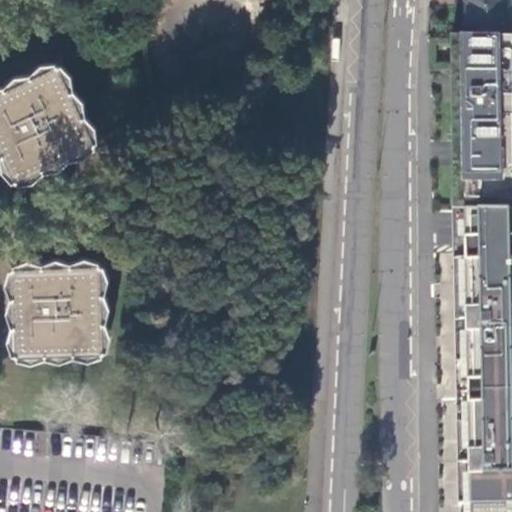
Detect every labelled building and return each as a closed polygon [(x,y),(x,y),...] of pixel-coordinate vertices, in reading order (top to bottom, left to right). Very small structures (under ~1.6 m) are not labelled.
[(511,0),(463,0),(464,37),(511,37),(511,0)] [(453,213),(459,213),(511,212),(511,37),(464,37),(452,38),(453,213)] [(341,38),(332,38),(331,59),(339,60),(341,38)] [(0,90),(0,147),(15,180),(95,143),(59,63),(0,90)] [(511,511),(511,212),(459,213),(460,239),(463,337),(465,411),(466,478),(467,506),(473,506),(472,511),(511,511)] [(12,268),(15,356),(104,352),(100,264),(12,268)] [(0,511),(164,511),(171,442),(0,427),(0,511)]
